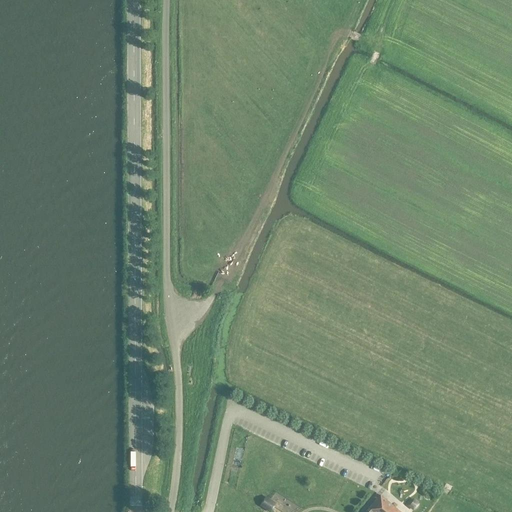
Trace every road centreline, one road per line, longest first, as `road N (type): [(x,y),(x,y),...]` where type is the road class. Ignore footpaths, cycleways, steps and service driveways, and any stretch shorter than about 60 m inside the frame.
road 1 (unclassified): [(165,0),(167,278),(180,438),(170,511)]
road 2 (tertiary): [(136,0),(136,511)]
road 3 (track): [(373,43),(345,31),(236,252)]
